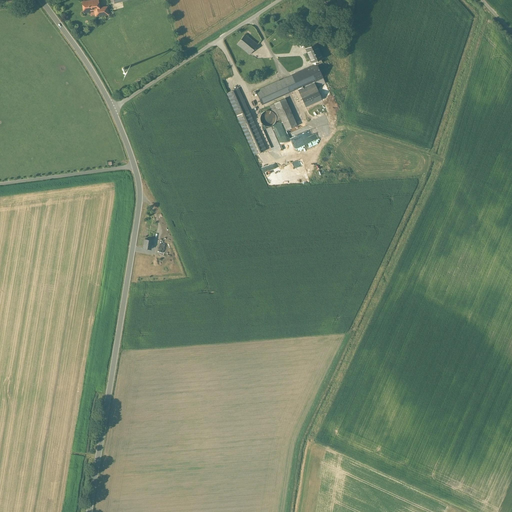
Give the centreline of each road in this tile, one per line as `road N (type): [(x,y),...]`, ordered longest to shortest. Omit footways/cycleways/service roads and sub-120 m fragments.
road 1 (tertiary): [(89,511),(138,207),(134,166),(112,108)]
road 2 (unclassified): [(278,0),(112,108)]
road 3 (tertiary): [(112,108),(41,0)]
